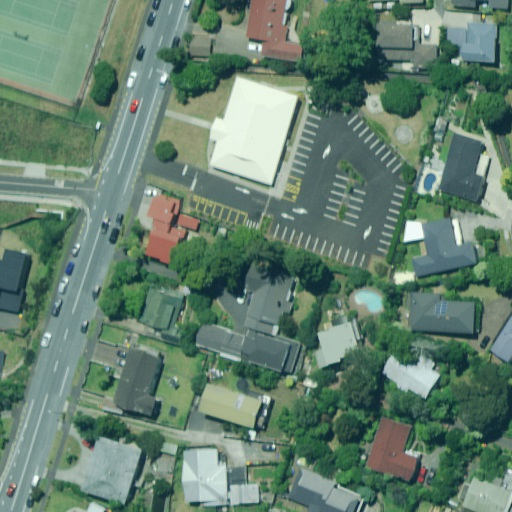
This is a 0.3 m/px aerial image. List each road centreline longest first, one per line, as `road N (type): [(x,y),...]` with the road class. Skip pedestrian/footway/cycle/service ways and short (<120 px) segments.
road 1 (tertiary): [(11,511),(112,191)]
road 2 (tertiary): [(112,191),(174,0)]
